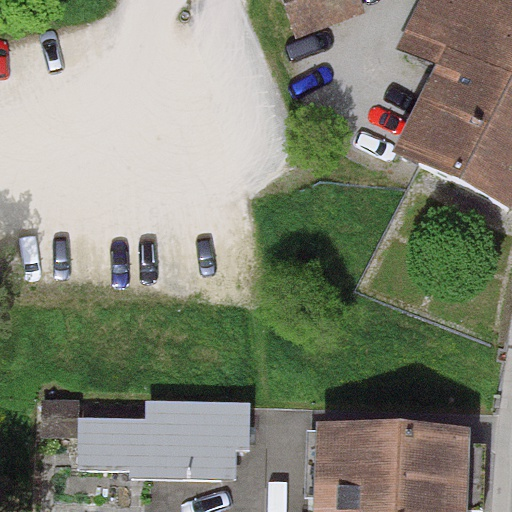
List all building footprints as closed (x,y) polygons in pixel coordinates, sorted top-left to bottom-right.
[(365,12),(360,0),(282,0),(296,37),(365,12)] [(511,0),(419,0),(396,46),(436,63),(393,149),(511,206),(511,205),(511,0)] [(40,437),(76,438),(77,399),(40,399),(40,437)] [(252,400),(145,401),(145,418),(78,418),(78,471),(130,471),(130,478),(236,478),(236,451),(252,451),(252,400)] [(472,426),(318,420),(318,431),(306,430),(304,496),(315,496),(314,511),(484,511),(487,442),(471,441),(472,426)]
